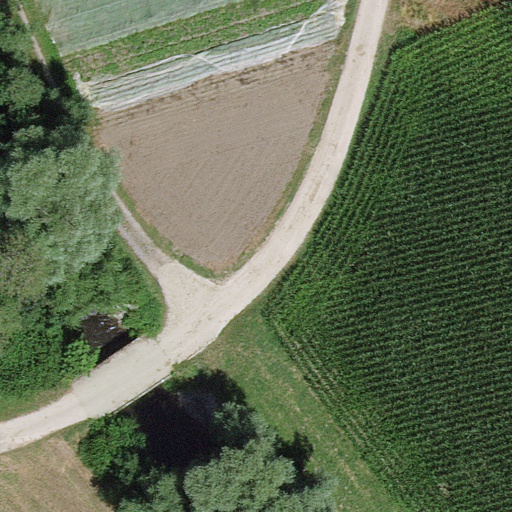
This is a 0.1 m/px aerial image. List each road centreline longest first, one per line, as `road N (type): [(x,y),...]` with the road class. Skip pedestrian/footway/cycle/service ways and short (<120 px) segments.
road 1 (track): [(188,325),(274,256),(329,137),(369,0)]
road 2 (track): [(188,325),(103,204),(0,1)]
road 3 (track): [(0,436),(80,400),(188,325)]
